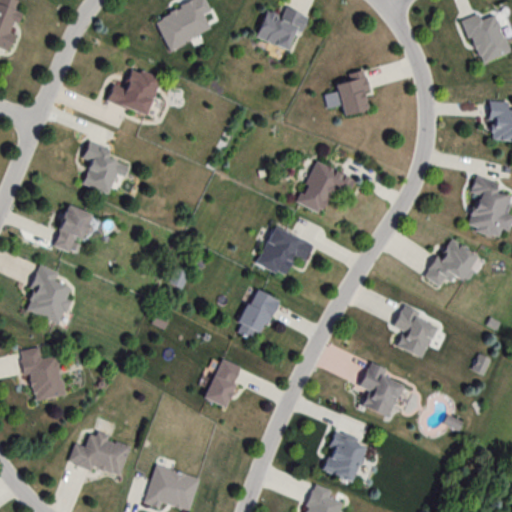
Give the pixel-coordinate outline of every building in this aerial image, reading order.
[(191,0),(153,20),(169,51),(211,29),(204,15),(211,11),(205,0),(191,0)] [(267,10),(255,37),(291,52),(306,15),(284,6),(280,16),(267,10)] [(495,15),(480,21),(477,14),(462,20),(480,64),(510,52),(495,15)] [(111,87),(106,104),(149,115),(160,77),(129,69),(123,91),(111,87)] [(370,90),(366,76),(335,83),(343,116),(369,109),(364,91),(370,90)] [(511,140),(511,101),(489,102),(489,141),(511,140)] [(116,174),(123,176),(129,159),(86,146),(82,159),(89,161),(82,185),(110,194),(116,174)] [(294,202),(319,215),(333,189),(346,195),(354,181),(316,161),(294,202)] [(479,197),(466,226),(498,240),(502,230),(508,232),(511,222),(511,216),(506,214),(511,200),(511,195),(475,179),(469,193),(479,197)] [(94,216),(69,205),(51,245),(77,256),(94,216)] [(256,265),(284,277),(293,256),(305,261),(316,236),(295,228),(293,234),(273,225),(256,265)] [(477,253),(447,238),(425,280),(439,287),(445,275),(462,284),(477,253)] [(76,283),(39,268),(23,309),(59,324),(76,283)] [(181,288),(187,275),(175,269),(168,282),(181,288)] [(234,331),(258,343),(278,301),(255,289),(234,331)] [(402,332),(395,345),(420,358),(439,324),(404,305),(392,326),(402,332)] [(57,356),(40,359),(38,347),(21,350),(31,402),(64,396),(57,356)] [(226,410),(243,369),(220,360),(203,400),(226,410)] [(405,378),(368,363),(358,387),(367,390),(360,406),(389,418),(405,378)] [(68,462),(120,477),(130,444),(90,432),(86,448),(74,444),(68,462)] [(319,470),(351,483),(366,446),(335,433),(319,470)] [(184,511),(189,511),(199,478),(154,466),(145,501),(184,511)] [(304,511),(339,511),(345,496),(313,485),(304,511)]
